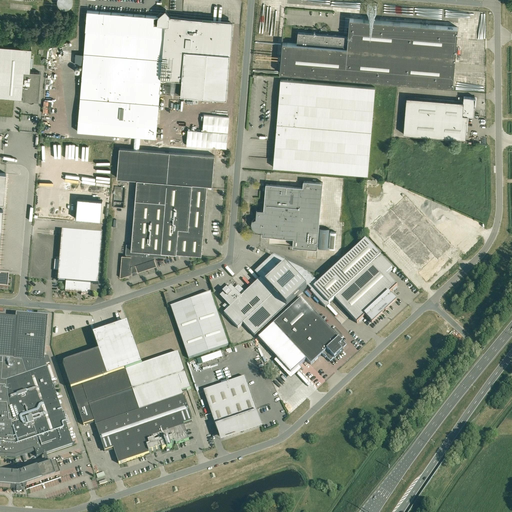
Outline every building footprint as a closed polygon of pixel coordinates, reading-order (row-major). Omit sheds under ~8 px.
[(233,21),(170,15),(170,14),(166,9),(158,15),(158,16),(87,10),(85,31),(86,31),(84,53),(83,63),(77,131),(156,138),(160,93),(226,98),(230,54),(233,21)] [(458,27),(349,18),(348,36),(316,33),(314,31),(312,33),(298,32),(297,44),(282,42),(280,73),(397,82),(453,87),(458,27)] [(22,100),(28,101),(29,101),(30,102),(31,102),(32,102),(33,101),(38,102),(40,72),(29,71),(31,47),(0,44),(0,94),(12,95),(21,96),(21,95),(22,95),(22,100)] [(76,53),(75,63),(83,63),(84,53),(76,53)] [(280,79),(273,167),(368,175),(375,87),(280,79)] [(468,115),(469,115),(474,116),(475,106),(474,106),(474,104),(475,104),(476,97),(464,96),(463,102),(414,98),(411,135),(466,139),(468,115)] [(137,271),(138,272),(157,266),(154,258),(155,257),(158,257),(166,258),(166,253),(176,253),(201,255),(202,244),(207,186),(207,185),(208,185),(212,186),(215,155),(120,148),(117,178),(137,179),(137,180),(132,244),(127,244),(126,254),(127,254),(127,256),(122,255),(120,278),(131,274),(132,273),(133,272),(136,271),(137,271)] [(256,231),(257,232),(258,232),(259,232),(260,232),(262,232),(261,235),(262,235),(293,238),(293,247),(317,249),(322,182),(303,181),(303,187),(266,184),(264,209),(263,209),(263,210),(257,209),(257,208),(256,218),(252,220),(253,219),(252,219),(252,220),(250,221),(252,225),(252,226),(253,227),(253,228),(254,229),(255,230),(255,231),(256,231)] [(50,190),(41,189),(39,216),(47,216),(50,190)] [(102,200),(77,198),(75,219),(101,221),(102,200)] [(454,223),(409,264),(423,279),(467,238),(454,223)] [(329,229),(319,228),(318,248),(328,248),(329,229)] [(91,293),(90,293),(91,284),(99,284),(103,234),(62,231),(60,261),(55,260),(54,271),(59,271),(58,281),(66,282),(65,291),(81,292),(82,294),(81,294),(81,295),(91,293)] [(363,318),(365,316),(372,324),(396,301),(389,293),(392,291),(396,287),(397,286),(386,274),(387,274),(391,270),(392,269),(365,240),(319,284),(311,291),(326,308),(329,305),(335,299),(357,323),(358,322),(363,318)] [(261,279),(245,294),(238,287),(235,290),(231,287),(228,290),(227,289),(223,293),(224,294),(220,297),(227,304),(224,307),(227,311),(224,314),(239,328),(244,323),(256,336),(300,293),(307,286),(311,291),(319,284),(308,273),(273,256),(255,273),(261,279)] [(0,288),(7,289),(8,275),(0,274),(0,288)] [(211,293),(203,296),(204,297),(179,305),(178,304),(170,307),(171,307),(189,359),(228,345),(211,294),(211,293)] [(343,343),(302,299),(273,325),(311,365),(322,354),(326,358),(330,362),(343,351),(341,349),(341,348),(342,347),(342,346),(341,345),(343,343)] [(0,455),(14,457),(33,450),(36,458),(74,445),(73,445),(72,445),(45,365),(50,363),(48,357),(44,356),(47,317),(16,315),(15,319),(0,318),(0,455)] [(99,351),(63,363),(71,389),(84,425),(85,425),(95,422),(95,423),(104,450),(105,452),(105,451),(114,449),(114,450),(119,464),(145,455),(149,454),(149,452),(162,448),(163,450),(166,449),(167,451),(169,450),(169,449),(172,448),(171,444),(172,444),(175,443),(176,444),(189,440),(184,426),(184,425),(192,422),(193,422),(192,420),(184,396),(183,393),(182,392),(187,390),(188,390),(191,389),(178,352),(142,365),(133,339),(128,323),(127,323),(128,328),(100,337),(98,333),(94,334),(93,334),(99,351)] [(204,391),(217,430),(220,429),(223,436),(237,431),(237,432),(241,431),(242,433),(244,431),(243,430),(244,429),(257,424),(255,417),(258,416),(245,377),(246,382),(233,386),(231,382),(220,385),(222,390),(206,395),(204,391)] [(60,475),(55,462),(22,474),(22,473),(17,475),(12,475),(0,473),(0,487),(11,488),(19,489),(26,486),(60,475)]
